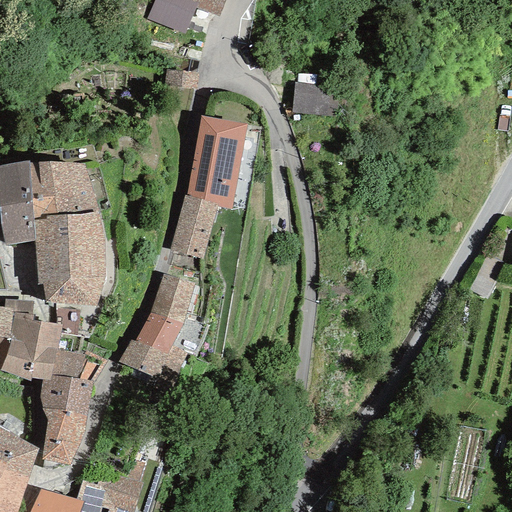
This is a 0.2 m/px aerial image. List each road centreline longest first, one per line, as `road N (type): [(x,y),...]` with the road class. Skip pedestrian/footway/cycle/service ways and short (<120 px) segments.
road 1 (residential): [(230,69),(261,87),(277,119),(309,228),(295,452),(306,499)]
road 2 (tertiary): [(511,171),(437,302),(306,499)]
